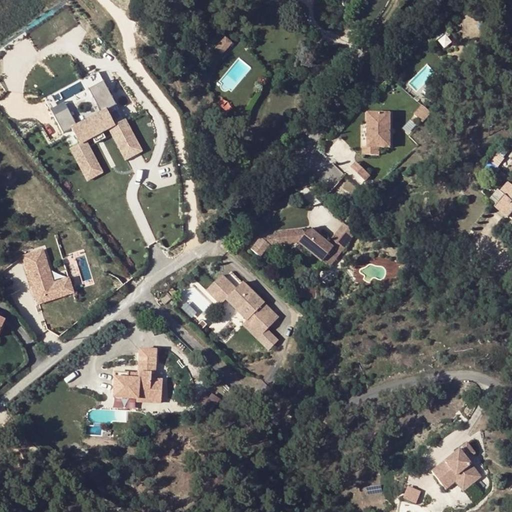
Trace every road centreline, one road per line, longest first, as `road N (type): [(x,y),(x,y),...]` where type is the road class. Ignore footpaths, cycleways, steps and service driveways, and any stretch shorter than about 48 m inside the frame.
road 1 (residential): [(0,411),(265,203),(425,0)]
road 2 (track): [(130,511),(45,467),(4,407)]
